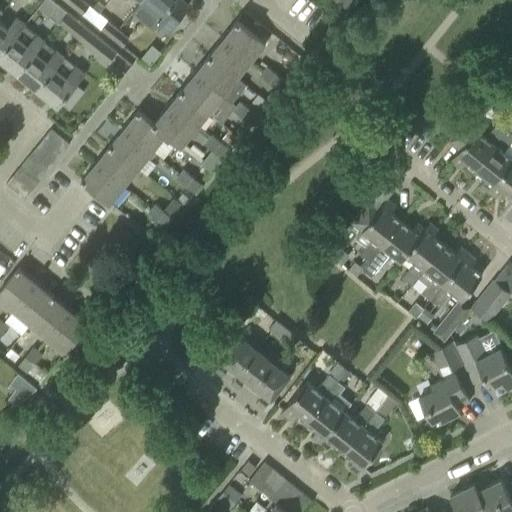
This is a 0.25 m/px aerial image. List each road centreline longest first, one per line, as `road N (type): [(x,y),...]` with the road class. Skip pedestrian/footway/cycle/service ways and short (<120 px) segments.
road 1 (residential): [(347,511),(190,388)]
road 2 (unclassified): [(357,511),(511,431)]
road 3 (residential): [(511,247),(394,153)]
road 4 (residential): [(87,190),(44,239),(0,203)]
